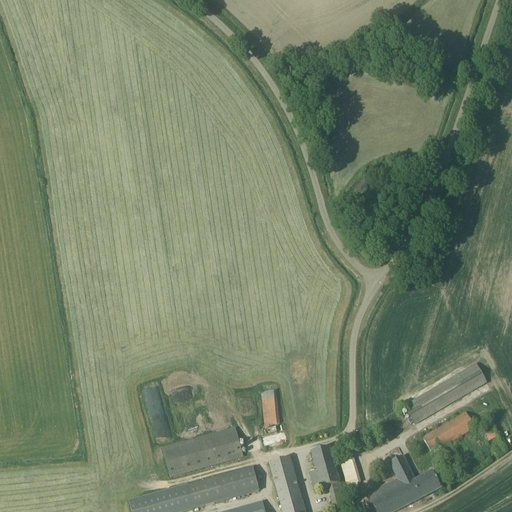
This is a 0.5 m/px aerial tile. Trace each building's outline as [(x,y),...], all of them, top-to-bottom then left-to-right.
[(476,365),(413,402),(404,407),(415,425),(487,383),(476,365)] [(265,426),(281,424),(276,390),(260,392),(265,426)] [(423,439),(431,454),(474,428),(466,414),(423,439)] [(162,449),(170,479),(244,458),(236,429),(162,449)] [(328,487),(334,511),(347,511),(346,508),(343,496),(330,447),(311,452),(316,471),(309,473),(314,491),(328,487)] [(397,511),(441,489),(432,472),(415,481),(403,456),(389,463),(398,480),(391,484),(389,484),(367,495),(375,511),(397,511)] [(304,511),(290,458),(269,464),(282,511),(304,511)] [(253,468),(129,503),(131,511),(185,511),(259,492),(253,468)] [(264,511),(262,503),(230,511),(264,511)]
